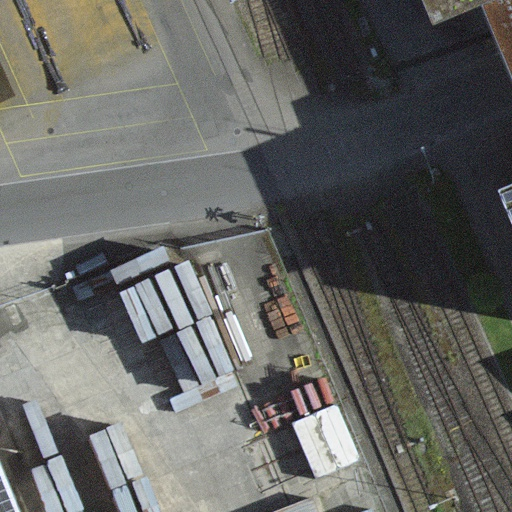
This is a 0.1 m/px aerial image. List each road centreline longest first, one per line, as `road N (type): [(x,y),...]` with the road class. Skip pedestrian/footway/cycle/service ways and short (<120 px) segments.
road 1 (residential): [(448,111),(234,178),(0,220)]
road 2 (residential): [(448,111),(511,266)]
road 3 (unknown): [(448,111),(401,0)]
